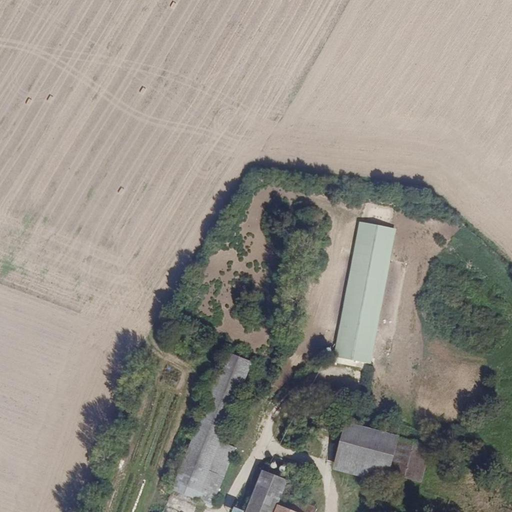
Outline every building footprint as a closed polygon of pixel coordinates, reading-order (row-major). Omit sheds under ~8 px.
[(369,362),(394,227),(363,222),(339,357),(369,362)] [(205,472),(246,361),(221,351),(168,492),(208,506),(219,477),(205,472)] [(387,475),(398,439),(347,424),(337,460),(387,475)] [(405,480),(415,444),(398,439),(387,475),(405,480)] [(283,495),(294,470),(266,458),(246,508),(255,511),(276,511),(278,507),(283,495)] [(387,511),(392,488),(387,487),(382,511),(387,511)] [(315,511),(317,510),(283,495),(278,507),(291,511),(315,511)]
